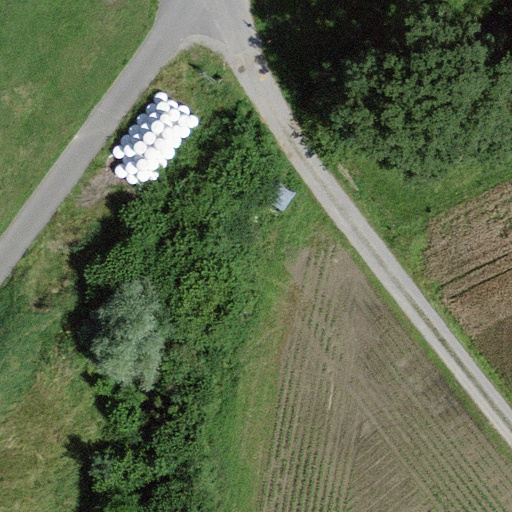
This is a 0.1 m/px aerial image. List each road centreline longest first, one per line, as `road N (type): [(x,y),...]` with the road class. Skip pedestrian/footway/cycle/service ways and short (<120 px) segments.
road 1 (track): [(511,449),(443,360),(203,0)]
road 2 (unclassified): [(191,0),(0,263)]
